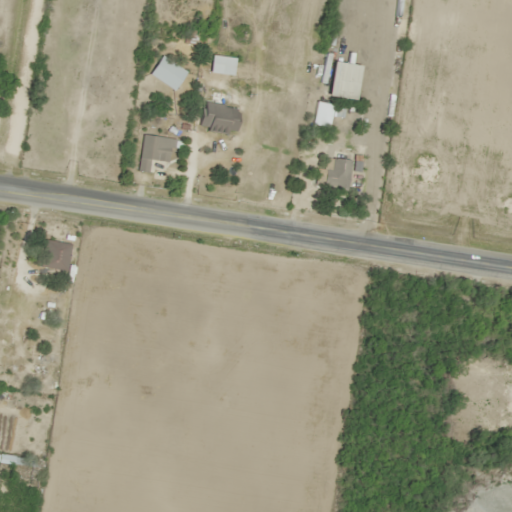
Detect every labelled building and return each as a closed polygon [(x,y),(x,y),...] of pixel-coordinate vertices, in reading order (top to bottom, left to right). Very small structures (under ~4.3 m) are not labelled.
[(146,75),(172,90),(184,71),(158,56),(146,75)] [(236,109),(201,101),(195,126),(230,135),(236,109)] [(147,172),(149,160),(169,162),(172,138),(140,135),(135,171),(147,172)] [(318,187),(344,191),(349,161),(324,157),(322,174),(319,174),(318,187)] [(38,267),(65,270),(68,243),(41,240),(38,267)] [(34,340),(50,343),(52,329),(37,326),(34,340)] [(0,464),(31,465),(31,457),(0,457),(0,464)]
